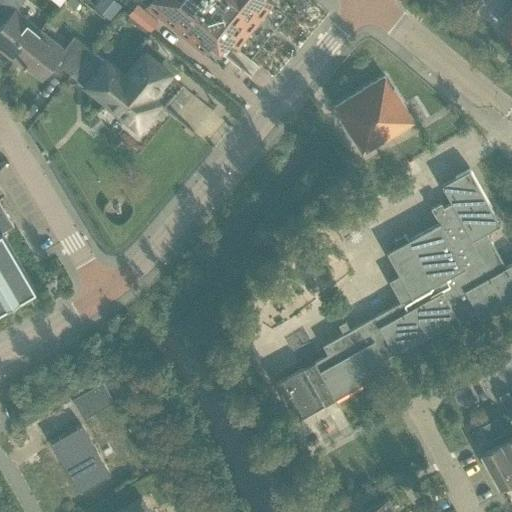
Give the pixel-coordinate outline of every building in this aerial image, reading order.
[(0,0),(0,14),(7,20),(0,28),(0,46),(16,59),(19,56),(39,30),(16,11),(24,0),(0,0)] [(116,0),(103,0),(97,8),(111,19),(122,5),(116,0)] [(151,0),(147,6),(202,52),(210,43),(219,50),(227,41),(236,49),(273,4),(267,0),(151,0)] [(133,4),(126,13),(148,31),(155,21),(133,4)] [(511,33),(511,6),(499,22),(511,33)] [(56,60),(71,73),(89,49),(73,37),(63,49),(39,30),(19,56),(43,76),(56,60)] [(139,125),(158,101),(146,91),(153,82),(146,76),(162,55),(151,45),(133,66),(137,69),(129,78),(107,61),(106,62),(89,49),(71,73),(87,86),(88,85),(139,125)] [(334,107),(362,152),(363,153),(413,122),(393,89),(392,90),(384,76),(334,107)] [(327,354),(314,362),(315,363),(334,398),(335,398),(389,368),(383,358),(393,352),(394,353),(457,318),(460,325),(479,315),(480,317),(511,299),(511,263),(506,267),(486,232),(500,224),(469,169),(442,185),(451,202),(443,207),(441,203),(431,208),(439,223),(408,240),(404,234),(403,234),(404,236),(396,240),(395,239),(394,239),(398,246),(387,252),(399,274),(388,280),(400,302),(363,323),(350,330),(345,321),(338,324),(343,333),(322,345),(327,354)] [(0,309),(36,288),(2,231),(14,224),(0,199),(0,309)] [(110,331),(99,338),(104,346),(115,340),(110,331)] [(248,339),(237,345),(248,363),(259,357),(248,339)] [(275,383),(294,417),(296,420),(301,417),(334,398),(315,363),(304,369),(304,367),(275,383)] [(73,399),(83,417),(84,419),(115,401),(103,381),(73,399)] [(507,409),(511,406),(511,398),(508,391),(499,395),(507,409)] [(504,430),(497,417),(497,416),(488,420),(496,434),(504,430)] [(496,434),(488,420),(480,425),(487,439),(496,434)] [(81,425),(51,443),(61,459),(63,458),(82,490),(79,492),(80,493),(110,475),(81,425)] [(511,434),(500,441),(511,463),(511,434)] [(511,463),(500,441),(480,452),(498,486),(511,478),(511,463)] [(394,511),(386,497),(358,511),(394,511)] [(116,511),(149,511),(141,498),(116,511)]
